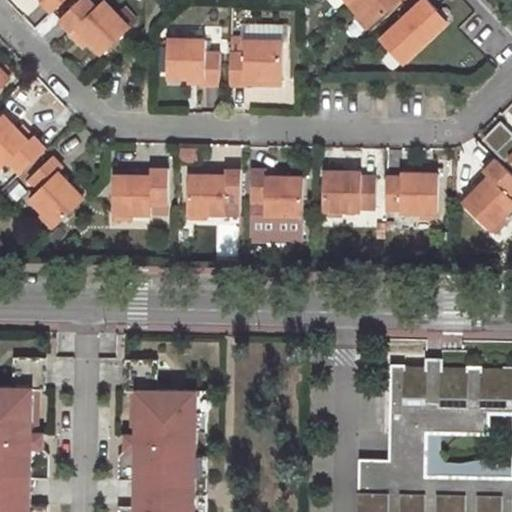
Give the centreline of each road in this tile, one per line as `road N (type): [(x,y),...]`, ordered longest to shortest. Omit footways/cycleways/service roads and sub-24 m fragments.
road 1 (residential): [(0,9),(105,123),(455,136),(511,82)]
road 2 (residential): [(511,314),(88,307)]
road 3 (residential): [(88,307),(85,511)]
road 4 (unknown): [(348,312),(342,511)]
